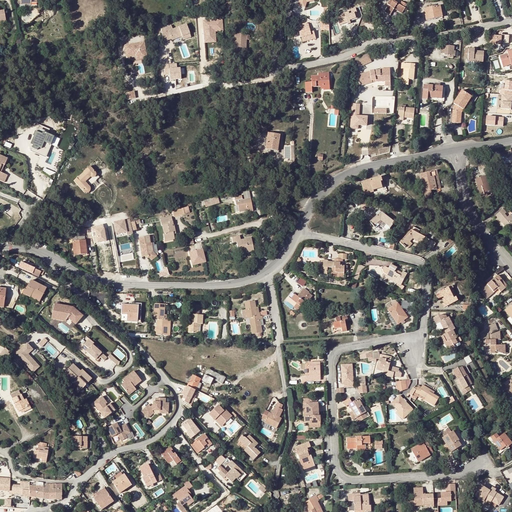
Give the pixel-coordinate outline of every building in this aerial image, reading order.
[(394,10),(397,12),(402,14),(405,9),(404,8),(406,5),(403,3),(402,5),(401,6),(398,4),(393,1),(391,1),(390,2),(388,5),(389,6),(388,7),(385,13),(391,16),(394,10)] [(440,6),(424,9),(426,20),(442,17),(440,6)] [(348,19),(349,21),(356,19),(354,13),(357,13),(355,8),(348,11),(348,12),(337,16),(339,24),(347,21),(346,20),(348,19)] [(202,20),(204,43),(216,42),(216,31),(223,31),(223,18),(202,20)] [(162,30),(163,37),(170,34),(172,39),(173,40),(183,36),(184,40),(192,37),(187,24),(173,30),(171,26),(162,30)] [(305,31),(305,29),(298,30),(300,38),(301,38),(303,43),(306,42),(306,40),(315,38),(315,37),(314,32),(310,33),(310,30),(308,30),(305,31)] [(170,34),(163,37),(163,42),(172,39),(170,34)] [(235,51),(244,52),(245,44),(247,44),(247,41),(247,36),(247,35),(235,34),(234,51),(235,51)] [(490,35),(490,44),(502,44),(502,34),(490,35)] [(147,58),(144,42),(125,45),(126,57),(130,56),(132,54),(138,53),(139,54),(140,59),(147,58)] [(453,58),(453,56),(454,51),(454,46),(446,45),(445,56),(448,56),(447,58),(453,58)] [(484,52),(477,51),(474,51),(474,49),(465,48),(465,58),(468,59),(474,59),(474,62),(483,62),(484,52)] [(511,65),(511,49),(507,51),(508,54),(500,56),(503,66),(511,64),(511,66),(511,65)] [(354,61),(357,68),(371,61),(368,54),(354,61)] [(177,63),(164,64),(165,75),(169,74),(170,80),(181,79),(180,68),(177,68),(177,63)] [(413,79),(415,64),(405,63),(405,69),(404,78),(404,84),(408,85),(409,79),(413,79)] [(358,75),(361,86),(372,83),(372,81),(376,80),(376,82),(384,82),(385,87),(390,87),(390,69),(380,69),(380,70),(370,71),(370,72),(358,75)] [(305,83),(305,93),(312,92),(312,87),(323,87),(323,90),(330,90),(329,73),(318,74),(318,76),(311,77),(311,83),(305,83)] [(434,86),(424,85),(422,99),(427,100),(428,97),(442,99),(443,87),(437,87),(434,86)] [(128,100),(136,98),(134,91),(126,93),(128,100)] [(456,100),(454,103),(456,105),(464,110),(472,97),(463,91),(456,100)] [(511,95),(502,94),(501,109),(511,110),(511,103),(511,95)] [(376,107),(387,107),(387,103),(389,103),(389,97),(376,97),(376,107)] [(464,110),(456,105),(454,108),(456,110),(456,111),(454,111),(453,116),(462,116),(462,113),(464,110)] [(398,117),(404,117),(414,118),(414,117),(415,109),(399,107),(398,117)] [(359,113),(352,113),(351,128),(358,129),(358,125),(367,126),(368,117),(359,117),(359,113)] [(487,117),(486,125),(504,126),(504,118),(487,117)] [(35,131),(30,140),(40,145),(40,143),(49,147),(53,137),(48,135),(46,136),(44,134),(43,135),(35,131)] [(267,133),(265,150),(277,151),(279,135),(267,133)] [(78,177),(73,181),(80,189),(84,192),(85,193),(87,193),(88,192),(89,191),(90,189),(89,187),(99,178),(90,167),(87,169),(83,172),(83,173),(79,177),(78,177)] [(435,176),(435,171),(421,174),(426,200),(432,198),(431,193),(430,191),(436,189),(434,176),(435,176)] [(486,176),(475,180),(481,196),(492,193),(486,176)] [(380,177),(361,183),(365,194),(373,192),(373,190),(382,187),(381,182),(382,181),(380,177)] [(237,206),(239,212),(247,211),(247,212),(253,211),(250,198),(242,200),(241,196),(234,197),(235,206),(237,206)] [(366,200),(359,205),(362,208),(368,203),(366,200)] [(503,221),(506,225),(509,228),(511,225),(511,216),(510,214),(511,213),(505,207),(503,209),(496,216),(501,223),(503,221)] [(183,208),(172,211),(173,217),(185,214),(183,208)] [(395,222),(381,212),(377,215),(370,222),(374,226),(381,220),(390,228),(395,222)] [(164,234),(163,235),(164,240),(174,238),(173,235),(176,234),(174,226),(172,227),(172,225),(173,225),(171,217),(160,220),(161,226),(162,226),(164,234)] [(411,230),(400,243),(405,248),(406,247),(405,246),(413,237),(422,242),(425,237),(418,234),(420,231),(413,227),(411,230)] [(72,233),(74,256),(87,254),(84,229),(83,230),(74,232),(72,233)] [(153,236),(139,238),(142,257),(148,256),(151,260),(158,255),(157,245),(152,246),(152,243),(154,243),(153,236)] [(236,243),(238,252),(248,250),(249,252),(254,251),(251,238),(241,240),(240,236),(231,238),(232,244),(236,243)] [(203,247),(188,251),(192,265),(206,261),(203,247)] [(120,255),(121,261),(134,259),(133,253),(120,255)] [(332,268),(332,272),(339,273),(339,275),(339,278),(344,278),(344,266),(342,265),(342,259),(338,259),(334,259),(334,262),(331,262),(331,264),(328,263),(329,262),(327,260),(321,260),(321,274),(327,274),(328,268),(332,268)] [(397,268),(391,264),(389,268),(390,269),(386,276),(385,278),(396,284),(397,283),(401,285),(407,273),(403,271),(402,273),(396,270),(397,268)] [(498,276),(480,291),(486,299),(495,292),(494,290),(497,288),(498,289),(500,292),(507,286),(498,276)] [(300,277),(298,283),(304,285),(307,280),(300,277)] [(46,289),(30,281),(27,287),(29,288),(28,291),(26,290),(24,289),(22,293),(29,297),(31,295),(40,300),(46,289)] [(449,287),(439,292),(441,297),(444,296),(445,298),(442,299),(444,303),(442,304),(444,307),(457,301),(455,297),(453,298),(449,287)] [(295,295),(292,299),(297,303),(294,308),(297,310),(304,302),(306,303),(312,296),(304,289),(298,297),(295,295)] [(247,319),(260,316),(260,312),(259,313),(257,313),(256,307),(255,301),(245,303),(246,310),(244,310),(246,319),(247,319)] [(130,303),(130,305),(139,305),(138,322),(140,322),(141,303),(130,303)] [(397,303),(388,310),(398,324),(408,318),(397,303)] [(76,324),(83,315),(72,306),(54,304),(53,313),(59,314),(59,316),(67,317),(68,317),(76,324)] [(130,305),(121,304),(121,315),(127,315),(126,321),(138,322),(139,305),(130,305)] [(168,320),(167,320),(165,320),(165,315),(165,304),(154,304),(154,319),(157,319),(157,334),(168,335),(168,320)] [(200,305),(194,305),(193,315),(192,323),(189,323),(189,332),(200,333),(201,324),(203,324),(203,315),(199,315),(200,305)] [(261,325),(260,316),(247,319),(248,325),(251,324),(253,337),(261,335),(261,332),(262,332),(261,325)] [(340,317),(336,318),(336,322),(334,323),(335,329),(342,327),(343,332),(347,331),(345,321),(348,320),(347,316),(340,318),(340,317)] [(488,327),(488,333),(491,333),(491,334),(497,331),(495,324),(488,327)] [(445,340),(450,350),(455,347),(454,345),(457,343),(455,339),(457,338),(453,331),(441,337),(443,341),(445,340)] [(503,345),(499,345),(496,345),(495,340),(499,340),(500,340),(500,331),(491,335),(491,340),(489,340),(488,334),(480,334),(483,343),(485,343),(486,347),(490,347),(490,350),(496,350),(496,352),(503,354),(503,345)] [(92,344),(94,342),(89,337),(84,343),(88,347),(86,350),(96,358),(99,354),(104,359),(107,356),(92,344)] [(44,342),(39,346),(42,350),(47,345),(44,342)] [(16,354),(30,370),(37,364),(28,355),(33,350),(27,344),(16,354)] [(371,352),(372,353),(372,357),(371,358),(371,361),(376,360),(376,359),(380,358),(381,354),(379,355),(379,352),(371,352)] [(119,360),(110,353),(108,356),(117,363),(123,365),(126,361),(119,360)] [(372,353),(360,355),(360,359),(368,358),(368,361),(371,361),(371,358),(372,357),(372,353)] [(391,357),(381,354),(380,358),(379,362),(380,362),(379,368),(383,369),(383,371),(382,374),(387,375),(387,376),(393,378),(393,375),(394,371),(400,373),(400,371),(398,371),(399,368),(392,367),(391,372),(388,371),(391,357)] [(320,370),(319,362),(305,363),(305,380),(320,379),(320,370)] [(353,363),(341,363),(342,383),(344,383),(345,387),(354,387),(353,363)] [(40,367),(37,364),(30,370),(33,373),(40,367)] [(64,374),(81,389),(90,381),(80,371),(73,364),(64,374)] [(458,381),(459,380),(461,385),(459,386),(463,392),(469,388),(468,386),(472,384),(467,375),(466,375),(462,367),(458,369),(458,368),(453,371),(458,381)] [(80,371),(90,381),(92,379),(82,369),(80,371)] [(208,369),(203,381),(211,384),(213,380),(223,384),(226,377),(208,369)] [(125,383),(121,385),(127,392),(133,387),(141,381),(133,372),(122,380),(125,383)] [(197,387),(199,382),(201,379),(193,375),(187,386),(195,390),(197,387)] [(511,383),(502,387),(507,398),(511,395),(511,380),(510,381),(511,383)] [(405,381),(396,382),(397,390),(406,389),(405,381)] [(418,385),(417,388),(416,389),(412,387),(408,394),(412,396),(413,393),(416,395),(417,394),(425,398),(424,400),(434,405),(438,397),(433,394),(429,392),(430,390),(422,385),(421,387),(418,385)] [(190,401),(195,390),(187,386),(183,395),(185,395),(183,398),(190,401)] [(367,386),(358,387),(359,394),(367,393),(367,386)] [(19,391),(10,396),(12,399),(21,395),(19,391)] [(391,403),(398,410),(396,412),(403,419),(414,408),(400,394),(391,403)] [(12,399),(18,412),(20,411),(27,407),(24,401),(21,395),(12,399)] [(108,405),(101,396),(99,398),(106,406),(108,405)] [(147,413),(149,416),(154,412),(152,411),(153,410),(160,410),(160,412),(168,413),(168,403),(165,402),(165,397),(156,397),(155,401),(153,401),(153,408),(151,408),(149,404),(142,410),(145,414),(147,413)] [(114,410),(109,404),(108,405),(106,406),(99,398),(92,403),(104,418),(114,410)] [(303,404),(304,417),(305,417),(307,416),(306,404),(316,403),(316,398),(302,399),(303,404)] [(21,414),(31,409),(26,399),(24,401),(27,407),(20,411),(21,414)] [(349,399),(343,402),(346,406),(348,405),(352,411),(354,414),(356,418),(366,412),(359,401),(356,403),(355,401),(351,403),(349,399)] [(270,413),(265,410),(261,418),(266,420),(265,422),(277,428),(282,419),(279,418),(283,410),(281,409),(283,405),(278,403),(274,411),(272,414),(270,413)] [(316,403),(306,404),(307,416),(305,417),(305,423),(309,423),(309,424),(316,423),(316,425),(321,424),(320,416),(319,416),(318,403),(316,403)] [(222,410),(216,405),(208,415),(214,420),(215,419),(222,425),(231,415),(223,409),(222,410)] [(187,432),(191,438),(200,432),(191,419),(183,424),(188,431),(187,432)] [(115,423),(106,428),(111,437),(117,434),(120,441),(127,438),(125,435),(130,433),(125,424),(118,427),(115,423)] [(459,441),(453,432),(452,432),(449,429),(447,430),(449,434),(444,437),(442,438),(451,452),(461,446),(458,441),(459,441)] [(491,438),(501,450),(505,446),(506,448),(511,444),(504,433),(499,437),(496,434),(491,438)] [(212,444),(205,434),(194,443),(200,451),(204,448),(203,447),(207,444),(209,447),(212,444)] [(246,438),(242,436),(239,441),(243,443),(247,448),(244,450),(254,459),(260,453),(255,447),(258,444),(249,435),(246,438)] [(87,437),(70,436),(70,445),(74,445),(74,448),(83,449),(83,441),(87,441),(87,437)] [(362,444),(367,443),(370,443),(369,436),(356,437),(356,438),(347,439),(348,449),(352,449),(357,448),(357,451),(362,450),(362,444)] [(501,450),(491,438),(490,437),(488,439),(500,453),(502,452),(501,450)] [(433,452),(426,441),(411,450),(417,460),(424,456),(425,458),(430,455),(429,453),(433,452)] [(40,464),(45,465),(48,450),(43,450),(44,447),(46,447),(47,444),(38,442),(37,448),(35,448),(35,449),(34,449),(33,458),(41,459),(40,462),(40,464)] [(302,467),(313,463),(311,455),(310,456),(307,448),(311,447),(309,442),(295,447),(297,455),(298,455),(300,459),(299,459),(302,467)] [(200,451),(194,443),(191,445),(197,453),(200,451)] [(171,451),(173,450),(170,446),(161,454),(168,464),(173,460),(177,466),(182,463),(175,452),(173,454),(171,451)] [(226,476),(228,478),(227,478),(232,483),(236,478),(237,479),(243,472),(232,461),(231,462),(227,459),(217,469),(220,471),(219,473),(224,478),(226,476)] [(144,476),(142,477),(147,487),(161,480),(158,474),(154,476),(152,470),(147,472),(146,470),(142,472),(144,476)] [(239,481),(245,474),(243,472),(237,479),(239,481)] [(125,487),(131,483),(126,476),(124,477),(123,475),(116,479),(112,482),(120,493),(126,489),(125,487)] [(29,486),(29,481),(20,480),(20,490),(22,490),(22,496),(29,497),(29,486)] [(187,489),(192,486),(188,480),(183,484),(185,486),(173,495),(175,498),(176,498),(182,506),(186,502),(189,506),(195,502),(192,498),(190,496),(189,494),(190,493),(187,489)] [(491,502),(496,505),(498,506),(503,497),(497,493),(496,494),(494,493),(495,490),(491,487),(489,491),(486,489),(484,492),(481,490),(474,502),(477,504),(481,499),(481,497),(485,499),(484,501),(483,502),(486,504),(487,503),(488,502),(490,503),(491,502)] [(94,498),(106,490),(104,488),(93,495),(94,498)] [(413,488),(414,501),(414,506),(423,506),(423,505),(433,504),(433,495),(423,495),(423,488),(413,488)] [(101,507),(112,499),(106,490),(94,498),(101,507)] [(456,499),(456,490),(446,491),(446,493),(441,493),(441,498),(441,502),(447,501),(451,501),(451,499),(456,499)] [(368,495),(363,495),(363,499),(360,499),(360,495),(360,494),(348,494),(349,501),(354,501),(354,511),(366,510),(365,511),(367,511),(371,511),(370,506),(369,506),(368,495)] [(310,511),(311,511),(322,511),(321,509),(320,510),(318,506),(319,505),(317,502),(319,501),(318,499),(317,497),(316,496),(306,501),(307,504),(305,505),(309,511),(310,511)] [(102,510),(114,502),(112,499),(101,507),(102,510)]
